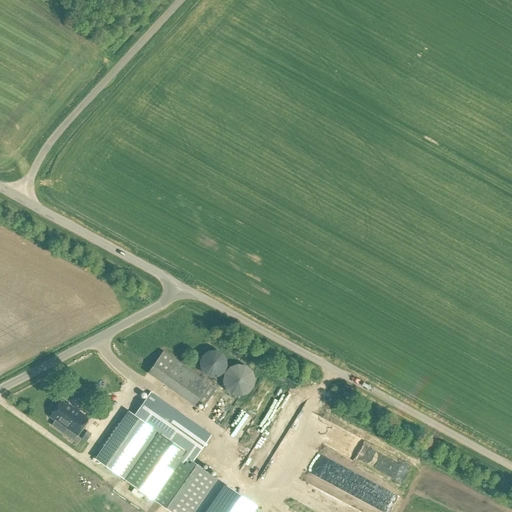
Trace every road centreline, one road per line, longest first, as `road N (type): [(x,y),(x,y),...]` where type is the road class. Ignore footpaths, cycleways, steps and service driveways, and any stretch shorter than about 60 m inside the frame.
road 1 (unclassified): [(511,465),(179,285)]
road 2 (unclassified): [(17,196),(47,144),(181,0)]
road 3 (unclassified): [(0,389),(172,297),(179,285)]
road 4 (unclassified): [(179,285),(17,196)]
